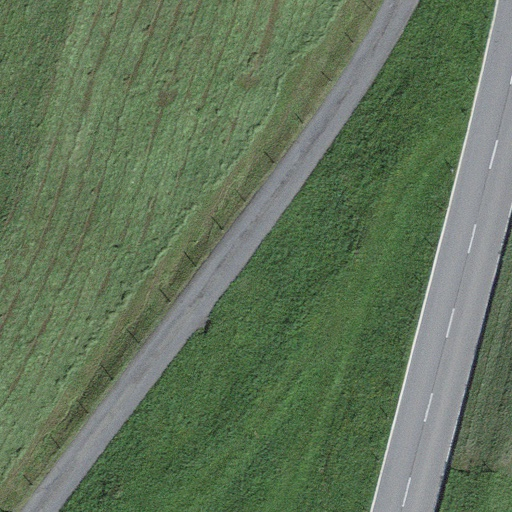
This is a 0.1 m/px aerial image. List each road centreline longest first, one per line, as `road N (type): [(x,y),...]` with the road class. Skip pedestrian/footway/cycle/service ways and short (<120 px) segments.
road 1 (unclassified): [(21,511),(364,39),(381,0)]
road 2 (secondary): [(511,75),(403,511)]
